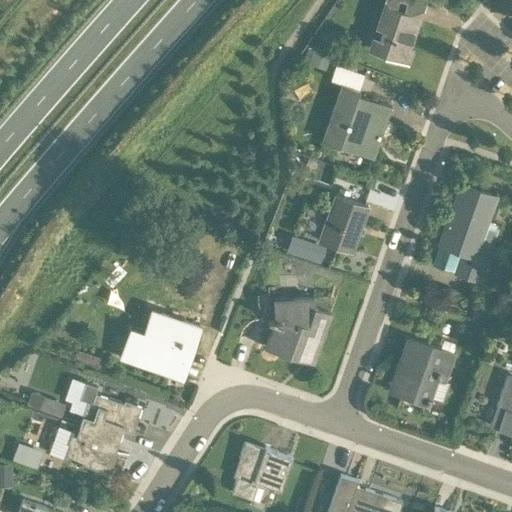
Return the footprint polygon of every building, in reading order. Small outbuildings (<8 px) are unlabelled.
[(416,1),(413,0),(383,0),(374,26),(381,28),(378,37),(371,35),(367,48),(404,60),(417,19),(411,17),(416,1)] [(327,71),(332,56),(308,47),(302,61),(327,71)] [(359,89),(342,83),(341,83),(321,140),(339,146),(340,143),(373,154),(384,122),(386,123),(391,107),(357,95),(359,89)] [(486,221),(488,214),(495,196),(460,184),(432,265),(481,282),(494,245),(492,244),(498,226),(486,221)] [(336,194),(347,198),(350,192),(338,188),(336,194)] [(367,205),(333,193),(317,239),(351,251),(367,205)] [(325,248),(314,244),(309,259),(319,263),(325,248)] [(313,298),(293,299),(293,297),(272,298),(273,317),(268,317),(268,319),(275,319),(265,347),(298,359),(301,348),(316,353),(330,312),(314,306),(313,298)] [(199,326),(149,309),(142,330),(144,331),(133,361),(178,376),(188,346),(192,347),(199,326)] [(444,381),(453,354),(407,338),(399,359),(405,361),(394,392),(427,404),(436,378),(444,381)] [(76,351),(73,359),(97,368),(100,359),(76,351)] [(480,372),(485,357),(473,353),(469,368),(480,372)] [(511,375),(507,374),(501,390),(496,406),(489,425),(497,428),(511,433),(511,375)] [(78,424),(118,438),(122,429),(127,431),(131,421),(135,423),(141,406),(124,400),(123,403),(94,393),(97,387),(85,383),(79,399),(86,402),(78,424)] [(38,407),(42,395),(31,391),(26,403),(38,407)] [(113,455),(118,438),(78,424),(76,431),(71,430),(61,457),(109,474),(115,456),(113,455)] [(20,443),(14,459),(35,467),(41,451),(20,443)] [(281,489),(285,476),(292,457),(268,449),(269,447),(265,446),(263,450),(244,444),(238,459),(242,460),(231,492),(250,499),(248,505),(263,510),(271,486),(281,489)] [(0,462),(0,478),(11,479),(11,462),(0,462)] [(339,474),(333,492),(326,511),(397,511),(401,501),(386,496),(355,485),(357,480),(339,474)] [(60,511),(21,498),(16,511),(60,511)]
